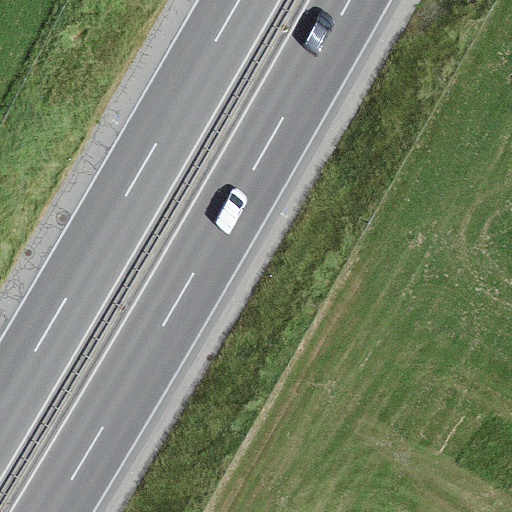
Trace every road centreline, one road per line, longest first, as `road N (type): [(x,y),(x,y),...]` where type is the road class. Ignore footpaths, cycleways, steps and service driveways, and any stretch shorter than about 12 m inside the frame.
road 1 (motorway): [(48,511),(347,0)]
road 2 (motorway): [(235,0),(0,404)]
